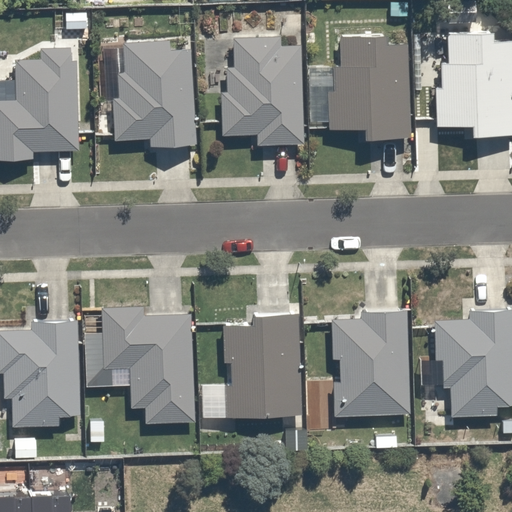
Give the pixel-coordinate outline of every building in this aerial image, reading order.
[(469,0),(436,0),(436,22),(468,24),(469,0)] [(400,130),(398,37),(373,38),(373,29),(335,30),(336,63),(323,63),(324,85),(318,85),(319,122),(352,121),(352,131),(400,130)] [(507,132),(511,44),(511,33),(425,29),(423,67),(436,67),(435,80),(425,80),(423,118),(457,119),(457,129),(507,132)] [(295,138),(295,39),(267,39),(267,32),(227,32),(227,62),(217,62),(217,89),(212,89),(212,128),(246,127),(246,139),(295,138)] [(187,137),(184,44),(118,38),(118,65),(111,65),(112,102),(108,102),(109,131),(142,135),(143,139),(187,137)] [(67,143),(69,53),(11,52),(10,93),(0,93),(0,152),(26,153),(26,142),(67,143)] [(135,299),(93,300),(93,360),(119,360),(119,402),(135,402),(135,415),(183,414),(181,308),(135,308),(135,299)] [(402,405),(396,300),(353,303),(353,310),(322,312),(324,354),(329,354),(330,374),(323,375),(325,409),(402,405)] [(295,407),(291,307),(243,304),(243,318),(213,320),(214,354),(224,354),(225,378),(217,379),(218,392),(214,392),(214,411),(295,407)] [(459,311),(426,311),(426,354),(431,354),(431,381),(441,381),(440,410),(487,411),(487,399),(508,399),(509,305),(460,304),(459,311)] [(72,407),(68,314),(26,311),(26,320),(0,320),(0,391),(6,391),(7,422),(54,421),(53,408),(72,407)]
